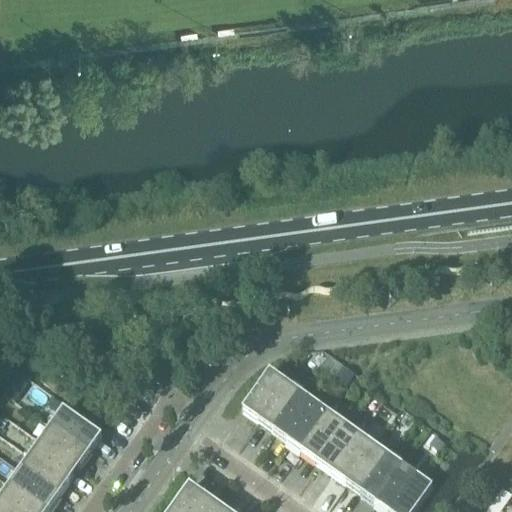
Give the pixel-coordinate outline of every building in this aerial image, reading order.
[(268,381),(243,416),(244,417),(259,427),(284,393),(269,382),(268,381)] [(284,393),(259,427),(273,437),(298,403),(284,393)] [(298,403),(273,437),(288,448),(313,413),(298,403)] [(313,413),(288,448),(303,458),(327,424),(313,413)] [(0,417),(0,431),(2,432),(8,424),(0,417)] [(64,420),(54,434),(88,459),(99,444),(100,443),(99,443),(65,419),(64,420)] [(327,424),(303,458),(317,469),(342,434),(327,424)] [(54,434),(44,449),(78,473),(88,459),(54,434)] [(342,434),(317,469),(332,479),(357,445),(342,434)] [(433,443),(428,449),(434,452),(437,455),(443,447),(435,440),(433,443)] [(357,445),(332,479),(347,490),(359,473),(371,455),(357,445)] [(44,449),(33,464),(67,488),(78,473),(44,449)] [(359,473),(347,490),(361,500),(381,473),(386,466),(371,455),(359,473)] [(33,464),(23,478),(57,503),(67,488),(33,464)] [(381,473),(361,500),(376,510),(400,476),(386,466),(381,473)] [(400,476),(376,510),(378,511),(397,511),(415,487),(400,476)] [(23,478),(12,493),(39,511),(50,511),(57,503),(23,478)] [(415,487),(397,511),(420,511),(431,497),(430,497),(415,487)] [(39,511),(12,493),(2,508),(8,511),(39,511)] [(502,493),(492,509),(496,511),(501,511),(511,499),(502,493)] [(188,494),(175,511),(198,511),(203,505),(189,495),(188,494)]
